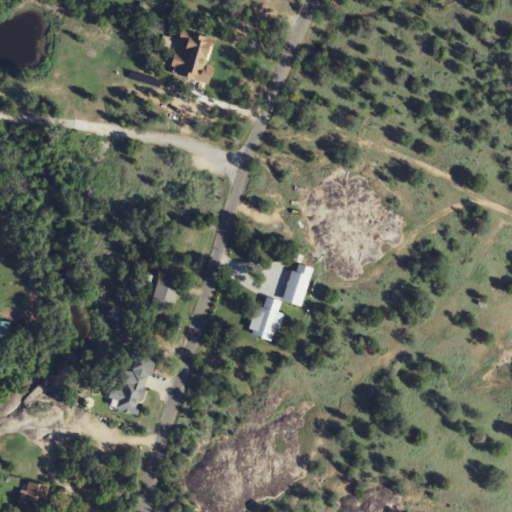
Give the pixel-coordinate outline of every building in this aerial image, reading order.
[(302,306),(310,275),(291,270),(283,301),(302,306)] [(180,282),(158,276),(151,304),(173,310),(180,282)] [(281,301),(266,298),(264,309),(255,307),(249,335),(272,340),(276,326),(281,327),(284,314),(278,313),(281,301)] [(147,375),(125,370),(116,411),(139,416),(147,375)] [(34,511),(36,504),(45,506),(49,486),(27,482),(26,492),(21,491),(17,511),(34,511)]
